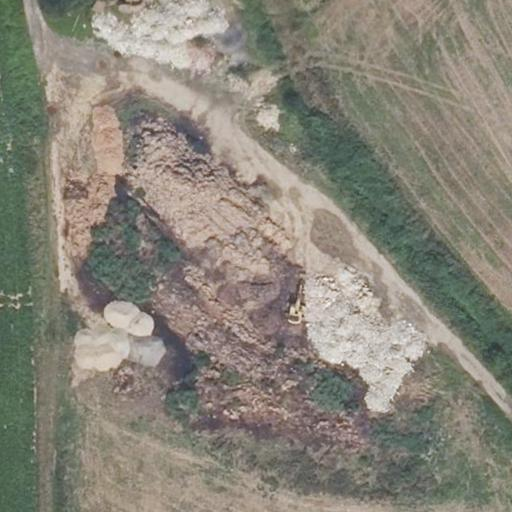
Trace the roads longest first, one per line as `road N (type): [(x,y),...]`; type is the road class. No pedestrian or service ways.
road 1 (track): [(511,410),(323,177),(159,73),(34,32)]
road 2 (track): [(33,0),(51,511)]
